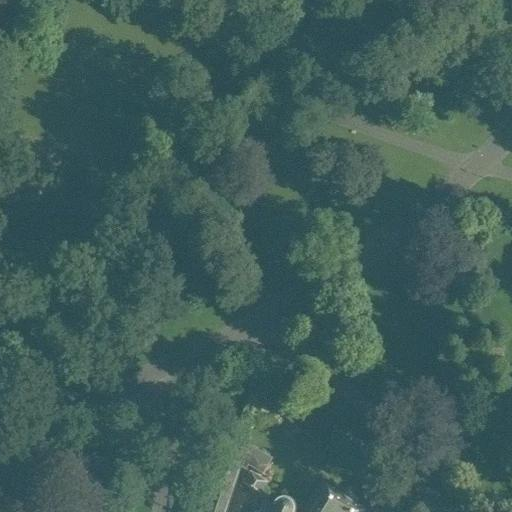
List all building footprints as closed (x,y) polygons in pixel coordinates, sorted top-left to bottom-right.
[(244,442),(234,459),(241,463),(238,466),(240,467),(245,471),(248,467),(262,476),(272,459),(244,442)] [(236,480),(240,469),(240,467),(222,456),(216,473),(236,480)] [(217,511),(225,511),(236,480),(216,473),(205,508),(217,511)] [(268,484),(250,473),(249,474),(243,485),(259,495),(260,496),(261,494),(268,484)] [(361,511),(353,506),(356,502),(342,491),(338,497),(328,490),(312,511),(361,511)] [(293,511),(292,508),(293,507),(292,505),(290,506),(290,505),(285,503),(283,503),(283,501),(280,501),(281,503),(280,503),(277,505),(274,508),(274,509),(266,505),(269,498),(261,494),(260,496),(259,495),(253,511),(293,511)]
